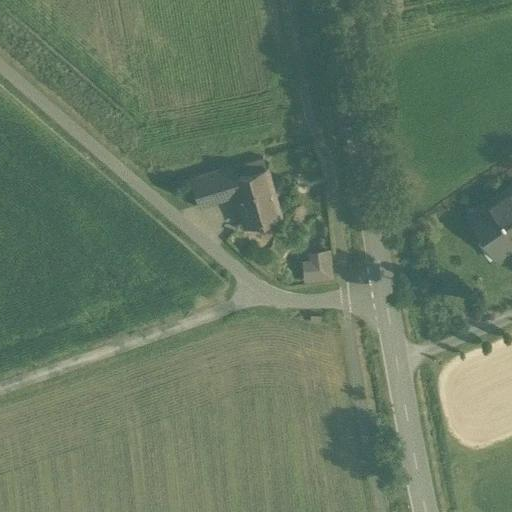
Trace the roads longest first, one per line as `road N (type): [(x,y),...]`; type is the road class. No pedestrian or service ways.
road 1 (unclassified): [(268,294),(0,63)]
road 2 (tertiary): [(383,296),(332,0)]
road 3 (unclassified): [(268,294),(0,388)]
road 4 (tertiary): [(424,511),(383,296)]
